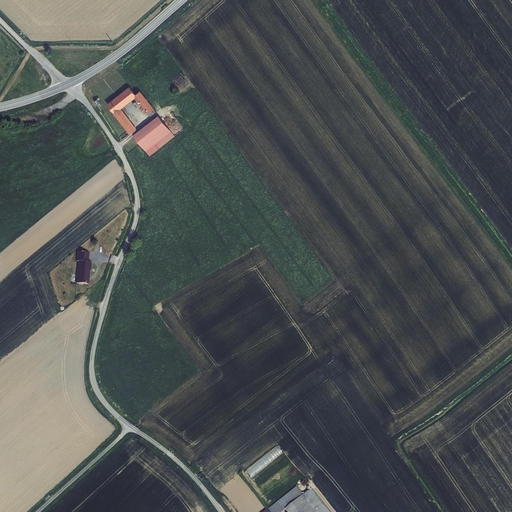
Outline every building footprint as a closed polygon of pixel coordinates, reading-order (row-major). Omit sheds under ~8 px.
[(181,73),(173,80),(177,85),(186,79),(181,73)] [(136,95),(130,87),(108,104),(114,112),(113,112),(130,134),(132,132),(136,129),(119,108),(136,95),(149,112),(148,113),(151,116),(156,112),(154,108),(140,91),(136,95)] [(159,117),(135,136),(140,144),(146,150),(171,131),(159,117)] [(171,131),(146,150),(149,155),(174,136),(171,131)] [(78,262),(76,284),(88,285),(89,271),(90,262),(87,262),(88,253),(77,252),(76,262),(78,262)] [(280,427),(237,460),(243,468),(287,436),(280,427)] [(252,478),(294,445),(288,437),(245,470),(252,478)] [(296,448),(284,459),(289,464),(301,453),(296,448)] [(335,511),(348,511),(325,478),(325,479),(321,473),(313,479),(335,511)] [(286,475),(259,495),(265,503),(292,484),(286,475)] [(282,511),(285,510),(286,511),(329,511),(311,489),(303,495),(297,487),(267,511),(265,511),(282,511)]
